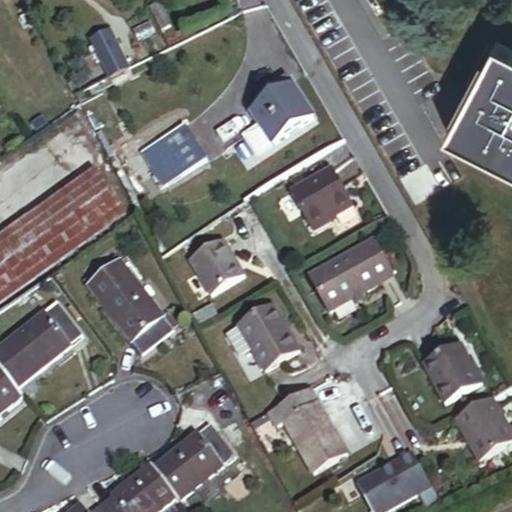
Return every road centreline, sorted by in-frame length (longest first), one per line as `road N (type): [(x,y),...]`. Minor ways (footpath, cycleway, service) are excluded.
road 1 (residential): [(274,0),(452,317),(342,377)]
road 2 (unknown): [(344,125),(134,250)]
road 3 (residential): [(19,511),(131,422)]
